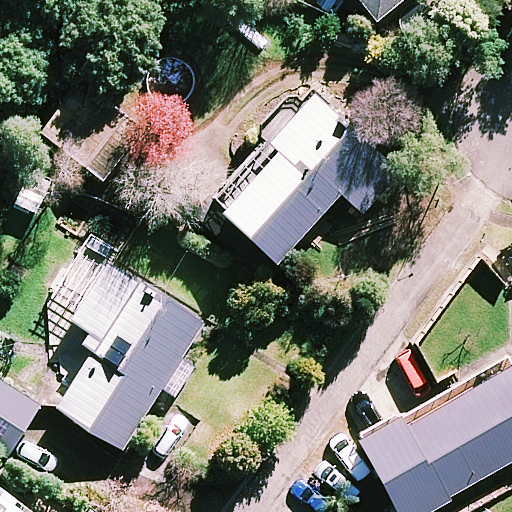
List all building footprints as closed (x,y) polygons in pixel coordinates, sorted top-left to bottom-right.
[(353,0),(375,26),(405,0),(353,0)] [(140,132),(76,85),(39,136),(104,182),(140,132)] [(396,178),(312,100),(269,147),(274,152),(218,213),(275,266),(340,196),(361,215),(396,178)] [(106,267),(71,325),(87,336),(81,346),(92,352),(56,412),(122,452),(160,389),(175,398),(194,367),(182,359),(202,326),(106,267)] [(511,462),(511,364),(359,442),(394,511),(432,511),(448,504),(444,497),(511,462)] [(40,407),(0,380),(0,444),(10,452),(40,407)] [(0,511),(16,511),(0,500),(0,511)]
